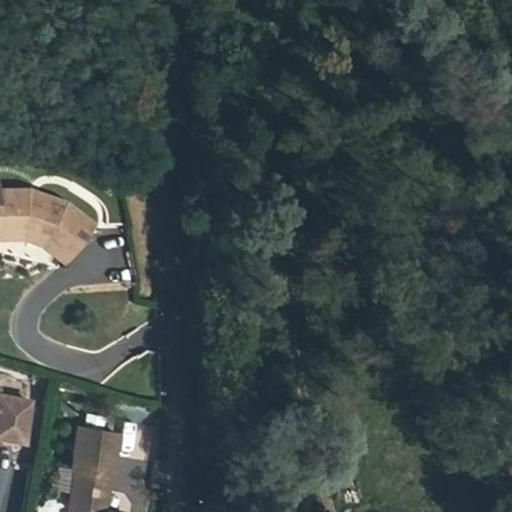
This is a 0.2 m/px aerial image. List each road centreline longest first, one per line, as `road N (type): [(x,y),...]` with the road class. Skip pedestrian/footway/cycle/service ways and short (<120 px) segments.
road 1 (unclassified): [(168,259),(170,0)]
road 2 (residential): [(177,511),(181,403),(168,259)]
